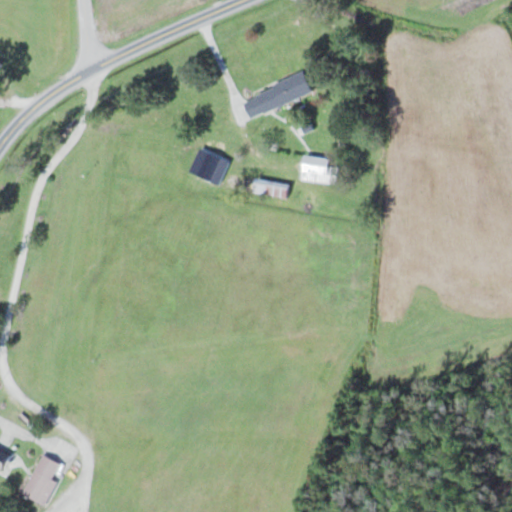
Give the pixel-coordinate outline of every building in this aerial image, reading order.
[(314,92),(306,72),(244,97),(251,117),(314,92)] [(331,164),(332,157),(305,154),(302,179),(338,183),(340,165),(331,164)] [(288,197),(291,182),(228,171),(225,186),(288,197)] [(0,467),(4,469),(12,453),(0,447),(0,467)] [(24,493),(44,503),(63,464),(43,454),(24,493)]
